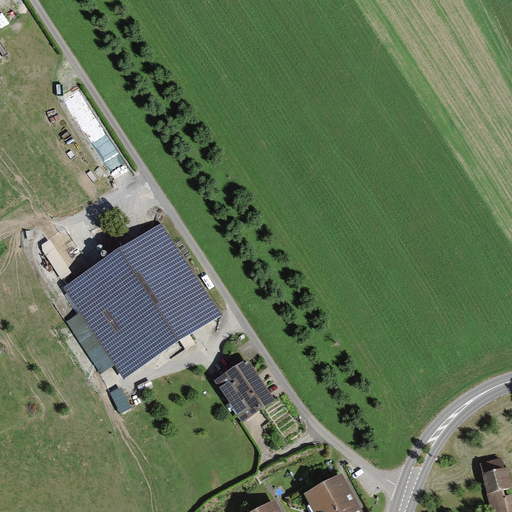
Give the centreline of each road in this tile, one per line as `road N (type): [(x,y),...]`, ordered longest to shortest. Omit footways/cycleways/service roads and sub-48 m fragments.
road 1 (residential): [(410,490),(321,432),(280,383),(29,0)]
road 2 (tertiary): [(410,490),(438,428),(470,400),(511,382)]
